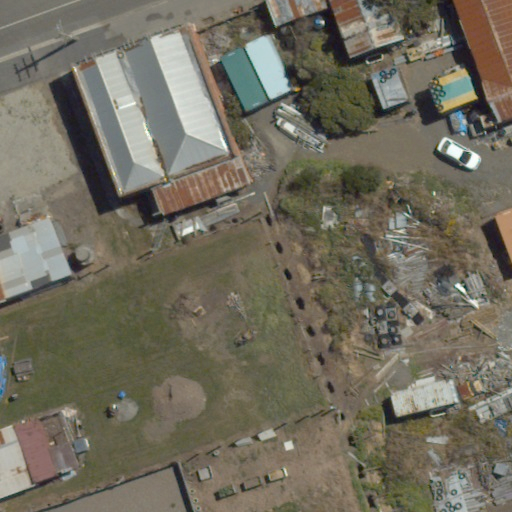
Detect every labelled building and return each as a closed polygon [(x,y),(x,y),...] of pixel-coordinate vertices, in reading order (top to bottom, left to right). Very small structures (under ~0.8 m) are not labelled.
[(398,0),(331,0),(348,52),(409,32),(398,0)] [(511,27),(502,0),(443,0),(473,85),(511,71),(511,27)] [(169,36),(53,77),(99,206),(215,166),(169,36)] [(384,394),(392,420),(458,400),(450,374),(384,394)] [(0,496),(34,485),(60,476),(40,420),(0,433),(0,496)]
